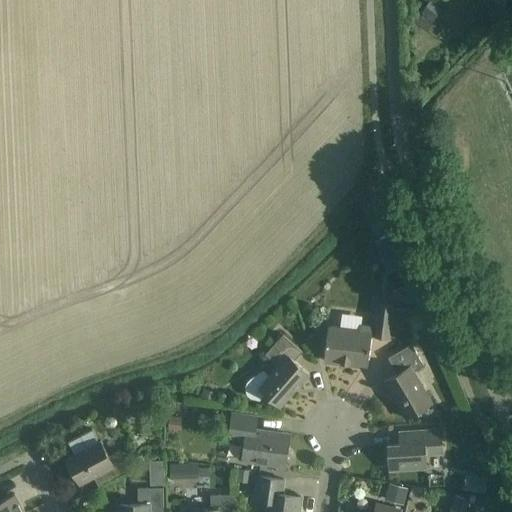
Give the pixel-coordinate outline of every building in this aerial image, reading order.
[(421,12),(430,20),(440,9),(431,1),(421,12)] [(410,285),(400,289),(405,303),(416,298),(410,285)] [(396,337),(413,311),(394,308),(395,306),(377,304),(372,336),(391,339),(391,337),(396,337)] [(358,329),(361,316),(341,311),(338,324),(358,329)] [(328,326),(326,341),(324,361),(367,366),(372,326),(361,325),(360,330),(328,326)] [(260,400),(266,394),(280,407),(309,374),(294,361),(302,352),(282,335),(265,354),(278,367),(270,376),(263,370),(250,379),(247,382),(245,386),(246,391),(247,395),(250,398),(260,400)] [(411,344),(405,348),(388,358),(397,374),(384,382),(405,419),(422,409),(431,403),(413,371),(423,365),(411,344)] [(219,394),(204,389),(200,398),(216,403),(219,394)] [(143,403),(151,410),(157,401),(149,395),(143,403)] [(461,413),(459,409),(455,407),(450,408),(448,413),(450,418),(454,420),(459,418),(461,413)] [(241,460),(265,463),(285,466),(289,436),(255,431),(257,417),(232,413),(228,439),(244,441),(241,460)] [(180,433),(182,417),(169,416),(168,432),(180,433)] [(117,424),(117,423),(117,421),(117,420),(116,418),(114,417),(113,417),(111,417),(110,417),(108,417),(107,418),(106,419),(106,421),(105,422),(106,424),(106,426),(107,427),(108,428),(110,428),(111,428),(113,428),(114,428),(116,427),(116,425),(117,424)] [(99,486),(99,487),(129,471),(118,451),(108,456),(100,441),(99,442),(92,429),(68,442),(74,455),(67,459),(80,483),(100,473),(106,483),(99,486)] [(426,468),(425,454),(441,453),(440,430),(419,431),(399,433),(400,445),(388,445),(389,471),(426,468)] [(149,485),(164,484),(163,460),(149,460),(149,485)] [(181,464),(170,464),(171,478),(182,478),(181,464)] [(197,469),(198,477),(210,477),(210,468),(197,469)] [(238,469),(236,481),(252,483),(254,471),(238,469)] [(466,475),(463,489),(485,493),(488,479),(466,475)] [(283,480),(264,477),(258,476),(255,501),(269,503),(267,511),(298,511),(301,497),(281,494),(283,480)] [(389,484),(386,498),(403,502),(407,489),(389,484)] [(163,511),(163,492),(163,487),(136,487),(136,505),(119,505),(119,511),(163,511)] [(0,511),(24,511),(15,494),(0,501),(0,511)] [(191,509),(191,511),(236,511),(236,499),(236,494),(210,495),(210,509),(191,509)] [(453,495),(449,511),(465,511),(469,499),(453,495)]
